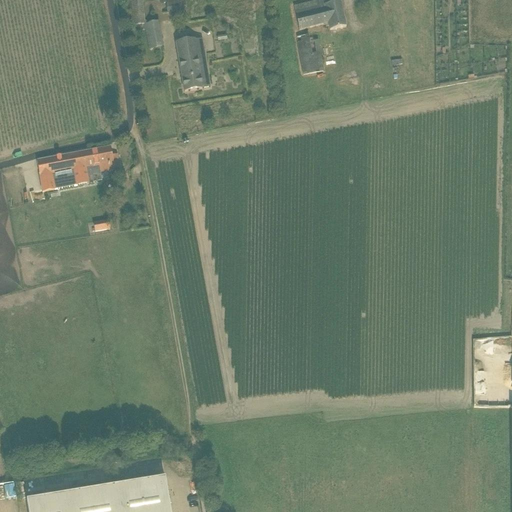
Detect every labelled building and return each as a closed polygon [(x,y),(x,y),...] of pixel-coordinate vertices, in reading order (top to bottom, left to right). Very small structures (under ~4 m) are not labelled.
[(144,24),(141,0),(126,0),(130,26),(144,24)] [(168,14),(179,13),(186,12),(185,0),(167,0),(166,0),(168,14)] [(341,3),(324,6),(325,9),(309,13),(310,18),(298,21),(301,37),(314,34),(312,27),(328,24),(329,31),(346,27),(341,3)] [(148,49),(162,48),(160,22),(146,23),(148,49)] [(185,92),(202,89),(200,76),(209,74),(203,39),(176,44),(185,92)] [(97,174),(101,173),(110,171),(120,169),(117,156),(112,157),(110,148),(37,162),(41,186),(43,193),(94,183),(93,177),(98,176),(97,174)] [(109,221),(106,221),(93,224),(95,233),(111,230),(109,221)] [(204,438),(207,458),(242,452),(239,433),(204,438)] [(353,436),(317,441),(320,461),(356,455),(353,436)] [(320,461),(317,441),(282,446),(285,466),(320,461)] [(245,472),(242,452),(207,458),(210,477),(245,472)] [(359,475),(356,455),(320,461),(323,480),(347,477),(359,475)] [(323,480),(320,461),(285,466),(288,486),(323,480)] [(248,492),(245,472),(210,477),(213,497),(248,492)] [(323,480),(326,500),(350,497),(347,477),(323,480)] [(27,501),(28,511),(170,511),(165,479),(27,501)] [(288,486),(291,506),(326,500),(323,480),(288,486)] [(248,511),(251,511),(248,492),(213,497),(214,511),(248,511)] [(326,500),(328,511),(352,511),(350,497),(326,500)] [(291,506),(291,511),(328,511),(326,500),(291,506)]
